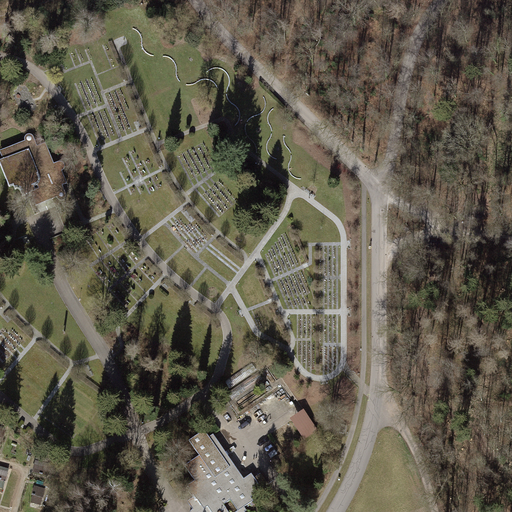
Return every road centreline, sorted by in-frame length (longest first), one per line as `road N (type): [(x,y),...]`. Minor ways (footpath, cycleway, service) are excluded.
road 1 (track): [(0,396),(64,452),(86,454),(202,400),(218,381),(227,326),(135,236),(50,88),(19,63),(0,60)]
road 2 (unclassified): [(382,206),(381,378),(367,443),(336,511)]
road 3 (unclassified): [(382,206),(292,114),(199,0)]
road 4 (unclassified): [(440,0),(405,71),(382,206)]
road 5 (track): [(382,206),(511,231)]
road 6 (track): [(434,511),(402,423),(374,415)]
